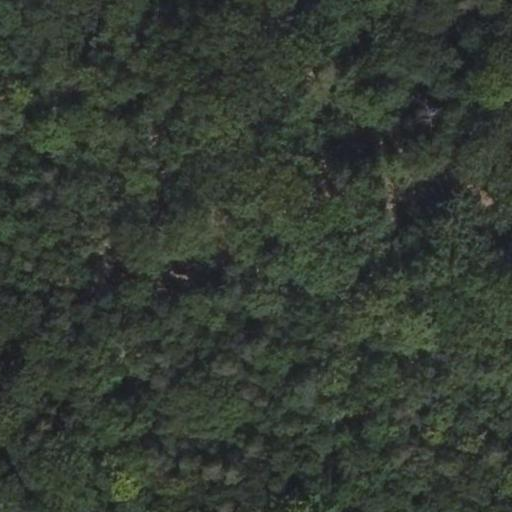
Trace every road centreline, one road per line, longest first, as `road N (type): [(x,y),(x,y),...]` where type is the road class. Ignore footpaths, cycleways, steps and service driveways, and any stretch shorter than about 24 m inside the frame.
road 1 (track): [(282,96),(270,154),(276,203),(302,256),(369,323),(511,385)]
road 2 (track): [(394,0),(282,96)]
